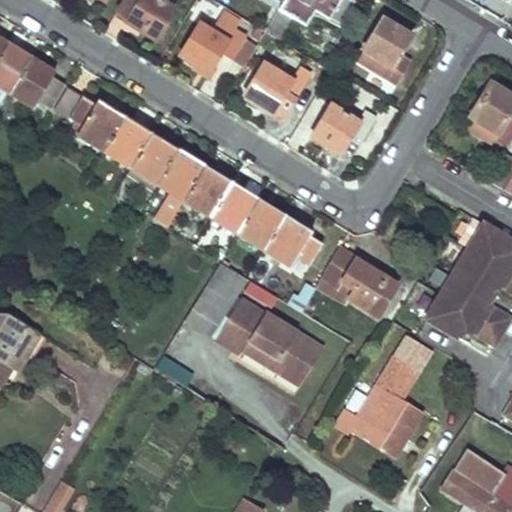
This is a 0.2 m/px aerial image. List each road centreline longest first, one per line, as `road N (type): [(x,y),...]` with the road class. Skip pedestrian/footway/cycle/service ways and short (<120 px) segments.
road 1 (residential): [(26,0),(357,205),(400,136)]
road 2 (residential): [(400,136),(474,17)]
road 3 (residential): [(400,136),(511,203)]
